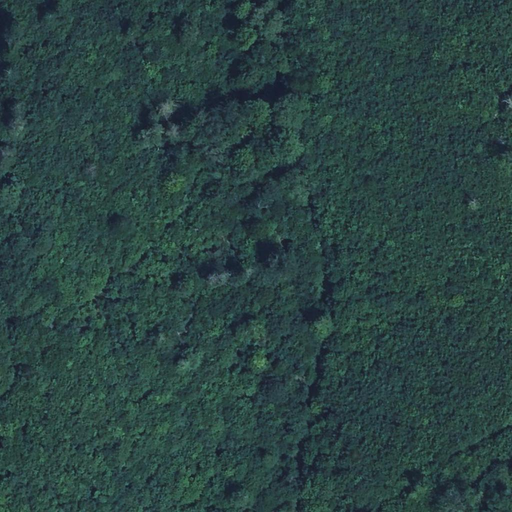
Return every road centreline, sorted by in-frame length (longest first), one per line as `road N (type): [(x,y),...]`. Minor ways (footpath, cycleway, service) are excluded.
road 1 (track): [(297,511),(297,453),(321,335),(322,281),(313,227),(285,151)]
road 2 (track): [(287,0),(268,43),(267,72),(285,151)]
